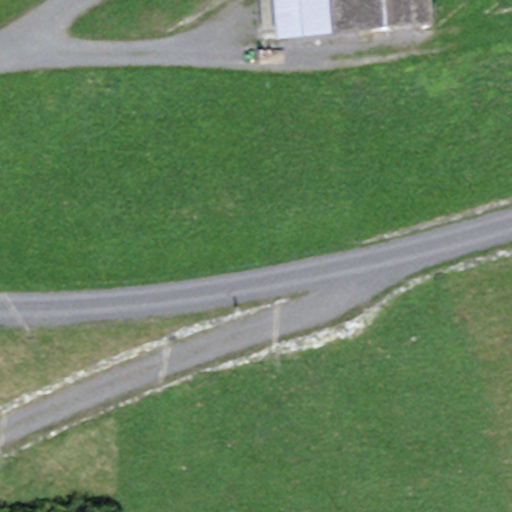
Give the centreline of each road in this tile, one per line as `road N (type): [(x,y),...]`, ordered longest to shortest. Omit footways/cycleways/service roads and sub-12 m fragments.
road 1 (unclassified): [(392,261),(219,295),(0,311)]
road 2 (unclassified): [(392,261),(511,223)]
